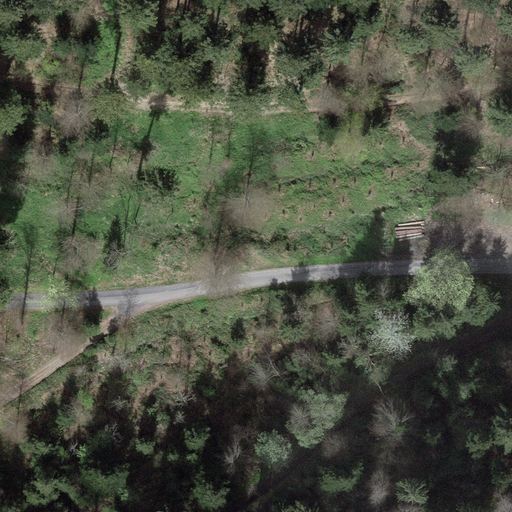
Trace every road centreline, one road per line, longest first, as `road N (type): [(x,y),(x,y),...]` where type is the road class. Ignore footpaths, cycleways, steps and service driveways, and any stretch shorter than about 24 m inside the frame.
road 1 (track): [(511,260),(286,276),(178,296),(0,403)]
road 2 (track): [(511,313),(409,374),(223,511)]
road 3 (track): [(178,296),(0,302)]
